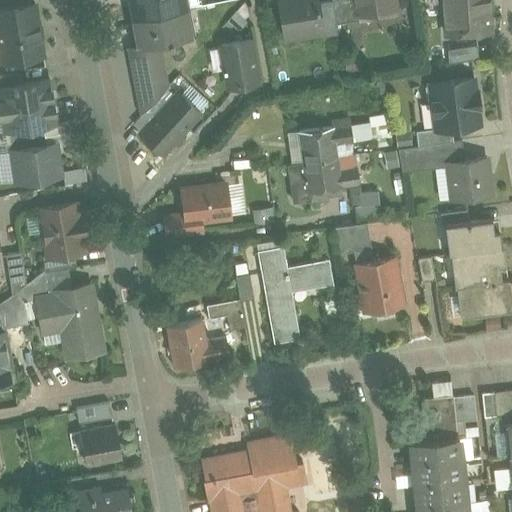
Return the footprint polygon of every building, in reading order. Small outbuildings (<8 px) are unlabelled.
[(132,0),(133,3),(138,2),(140,13),(135,14),(135,16),(191,5),(191,4),(185,5),(184,0),(132,0)] [(318,0),(278,0),(284,33),(322,27),(319,2),(318,0)] [(332,0),(331,0),(319,2),(322,27),(324,38),(338,36),(336,23),(332,0)] [(332,0),(336,23),(359,19),(355,0),(332,0)] [(394,0),(355,0),(359,19),(375,17),(377,10),(395,7),(394,0)] [(443,0),(446,34),(490,30),(488,0),(443,0)] [(36,1),(0,7),(0,40),(3,59),(45,53),(36,1)] [(191,5),(135,16),(135,17),(141,16),(143,28),(138,29),(140,42),(140,44),(155,41),(196,33),(196,31),(190,33),(186,8),(192,7),(191,5)] [(252,38),(222,43),(229,85),(259,80),(252,38)] [(155,41),(140,44),(140,42),(131,44),(134,56),(157,52),(155,41)] [(442,60),(474,58),(473,45),(441,47),(442,60)] [(157,52),(134,56),(144,109),(167,85),(160,51),(157,52)] [(22,69),(0,72),(0,85),(24,81),(22,69)] [(24,81),(0,85),(0,105),(0,107),(54,98),(51,77),(24,81)] [(474,77),(430,82),(436,128),(480,123),(474,77)] [(179,91),(141,132),(164,152),(201,111),(179,91)] [(54,98),(0,107),(4,129),(44,122),(58,120),(54,98)] [(44,122),(8,128),(10,139),(46,134),(44,122)] [(299,129),(304,160),(337,155),(335,143),(353,140),(350,122),(299,129)] [(10,139),(6,140),(7,150),(14,149),(14,147),(47,142),(46,134),(10,139)] [(47,142),(14,147),(14,149),(19,179),(21,181),(33,179),(35,176),(61,172),(56,141),(47,142)] [(337,155),(304,160),(308,190),(358,183),(356,166),(339,169),(337,155)] [(486,155),(449,160),(453,197),(491,192),(486,155)] [(226,182),(182,187),(185,211),(186,219),(201,218),(230,214),(226,182)] [(376,189),(359,191),(361,203),(378,201),(376,189)] [(77,200),(42,206),(50,252),(50,253),(75,249),(85,247),(82,233),(86,232),(83,213),(79,214),(77,200)] [(361,203),(353,204),(355,220),(380,216),(378,201),(361,203)] [(467,208),(440,211),(442,225),(445,224),(451,223),(451,222),(468,220),(467,208)] [(185,211),(164,213),(167,234),(203,230),(201,218),(186,219),(185,211)] [(468,220),(451,222),(451,223),(445,224),(449,251),(452,251),(502,244),(500,228),(494,229),(493,217),(468,220)] [(367,220),(335,225),(340,251),(354,249),(371,246),(372,245),(367,220)] [(283,243),(257,248),(274,340),(300,335),(291,285),(333,278),(329,256),(286,264),(283,243)] [(502,244),(452,251),(456,282),(457,282),(502,276),(501,263),(507,263),(505,244),(502,244)] [(396,253),(373,257),(371,246),(354,249),(357,260),(355,261),(361,293),(369,291),(372,308),(405,302),(396,253)] [(23,249),(7,252),(13,292),(22,285),(28,281),(23,249)] [(75,249),(50,253),(50,252),(44,253),(46,267),(46,269),(78,263),(75,249)] [(432,253),(418,255),(422,279),(436,277),(432,253)] [(28,281),(22,285),(25,298),(36,296),(36,295),(50,292),(46,269),(46,267),(28,281)] [(247,271),(236,273),(240,296),(240,298),(252,296),(247,271)] [(502,276),(457,282),(457,285),(464,284),(467,312),(507,308),(505,293),(511,292),(511,287),(511,275),(502,276)] [(91,279),(56,286),(57,291),(50,292),(36,295),(36,296),(42,327),(44,327),(43,321),(62,317),(70,355),(105,348),(91,279)] [(13,292),(6,297),(0,300),(0,312),(0,313),(3,325),(29,320),(25,298),(22,285),(13,292)] [(240,296),(207,303),(209,316),(227,313),(229,327),(245,324),(240,298),(240,296)] [(204,317),(168,323),(176,364),(211,357),(208,338),(204,317)] [(4,330),(0,330),(0,380),(13,378),(4,330)] [(227,334),(208,338),(211,357),(231,354),(227,334)] [(507,388),(495,389),(497,413),(509,412),(507,388)] [(495,389),(483,391),(486,414),(497,413),(495,389)] [(453,393),(422,397),(425,421),(418,421),(420,440),(458,436),(457,430),(456,419),(454,395),(453,393)] [(475,393),(464,394),(466,418),(477,417),(475,393)] [(464,394),(454,395),(456,419),(466,418),(464,394)] [(111,399),(79,406),(82,421),(114,414),(111,399)] [(117,423),(83,430),(89,461),(123,455),(117,423)] [(292,432),(248,440),(250,449),(203,458),(207,476),(205,477),(209,497),(213,497),(215,511),(300,511),(300,510),(291,511),(286,483),(308,479),(304,458),(297,459),(292,432)] [(420,440),(412,441),(415,463),(462,457),(459,436),(458,436),(420,440)] [(462,457),(415,463),(417,484),(464,479),(462,457)] [(71,477),(40,482),(43,495),(74,490),(71,477)] [(464,479),(417,484),(419,506),(466,500),(464,479)] [(102,485),(78,489),(82,511),(133,511),(129,486),(103,491),(102,485)] [(467,511),(466,500),(419,506),(419,511),(467,511)]
